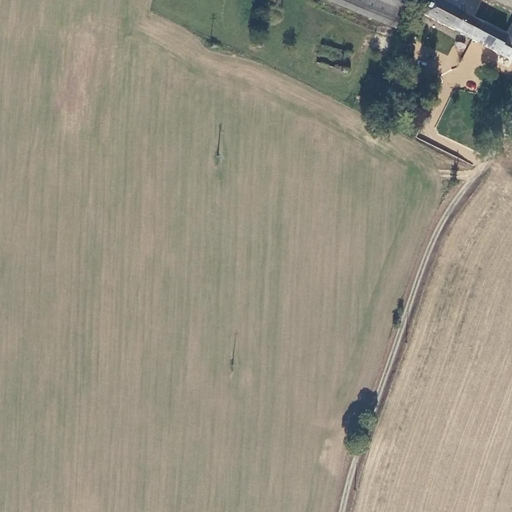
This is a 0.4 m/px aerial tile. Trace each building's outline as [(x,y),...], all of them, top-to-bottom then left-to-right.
[(333,0),(392,25),(402,0),(333,0)] [(420,16),(472,41),(482,22),(471,16),(479,0),(478,0),(420,0),(416,9),(422,12),(420,16)] [(511,23),(510,22),(504,33),(482,22),(472,41),(511,61),(511,23)] [(408,66),(392,59),(388,72),(404,80),(408,66)] [(475,133),(463,126),(459,132),(470,139),(475,133)]
